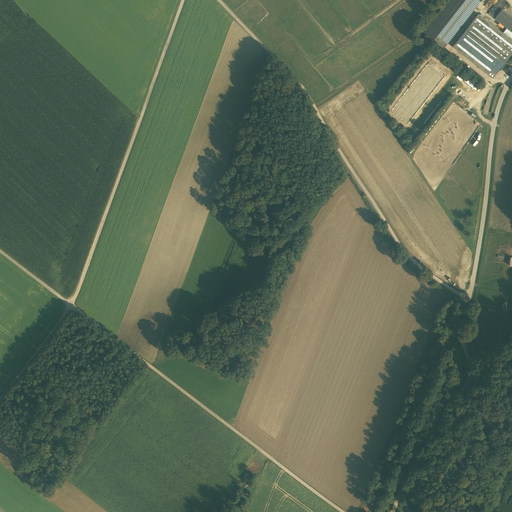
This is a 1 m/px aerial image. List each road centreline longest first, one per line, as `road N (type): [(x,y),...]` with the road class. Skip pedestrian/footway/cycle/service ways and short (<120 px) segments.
road 1 (track): [(0,399),(71,306),(182,0)]
road 2 (track): [(0,251),(342,511)]
road 3 (track): [(218,0),(302,87),(402,251),(469,302)]
road 4 (residential): [(469,302),(491,142),(511,78)]
road 5 (residential): [(469,302),(469,372),(413,463),(394,511)]
road 6 (track): [(314,108),(415,41)]
